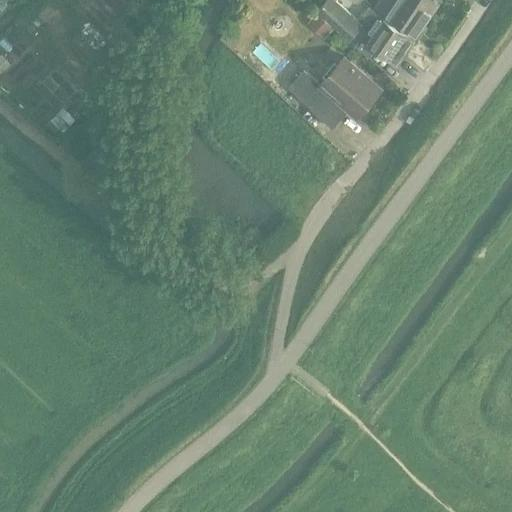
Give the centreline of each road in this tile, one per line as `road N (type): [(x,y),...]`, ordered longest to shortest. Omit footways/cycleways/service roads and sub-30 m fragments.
road 1 (residential): [(275,379),(297,254),(487,0)]
road 2 (unclassified): [(275,379),(511,54)]
road 3 (unknown): [(297,511),(511,242)]
road 4 (unclassified): [(130,511),(275,379)]
